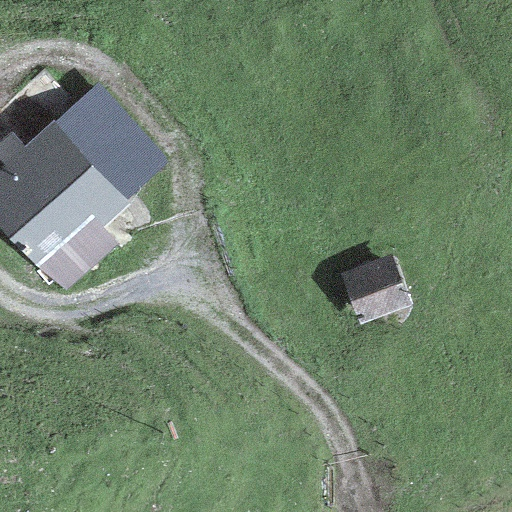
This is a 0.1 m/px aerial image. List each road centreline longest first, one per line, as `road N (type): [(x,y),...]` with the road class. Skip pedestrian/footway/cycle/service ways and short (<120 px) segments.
road 1 (track): [(346,511),(318,418),(210,315)]
road 2 (track): [(210,315),(139,285),(47,315),(0,283)]
